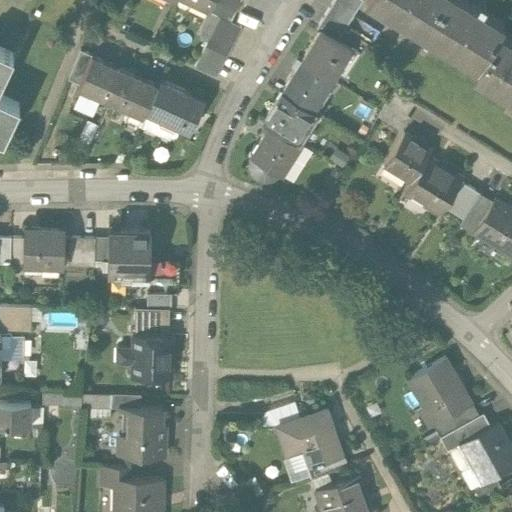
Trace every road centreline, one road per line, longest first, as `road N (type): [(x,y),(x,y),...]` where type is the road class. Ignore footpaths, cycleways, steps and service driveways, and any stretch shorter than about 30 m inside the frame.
road 1 (residential): [(210,198),(199,499)]
road 2 (residential): [(468,339),(334,239),(210,198)]
road 3 (residential): [(210,198),(235,111),(308,0)]
road 4 (residential): [(210,198),(0,196)]
